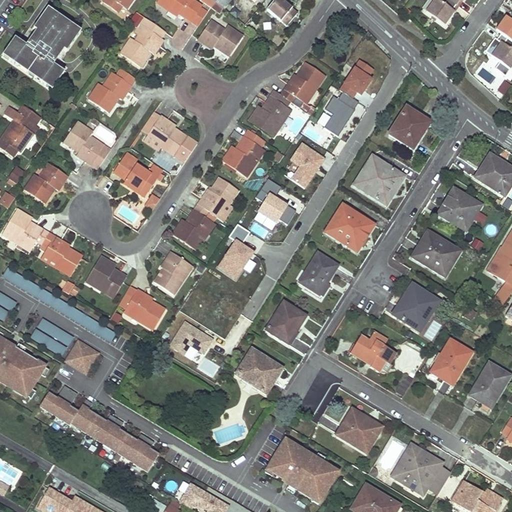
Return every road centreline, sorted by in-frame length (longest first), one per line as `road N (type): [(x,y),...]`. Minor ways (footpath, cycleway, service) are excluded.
road 1 (residential): [(87,217),(147,253),(242,90),(291,56),(330,0)]
road 2 (residential): [(409,50),(225,349)]
road 3 (residential): [(473,110),(311,362)]
road 4 (residential): [(311,362),(511,479)]
